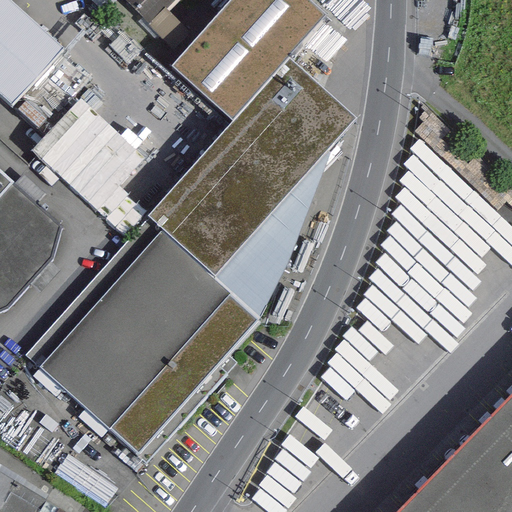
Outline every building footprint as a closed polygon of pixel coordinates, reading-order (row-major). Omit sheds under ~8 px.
[(0,0),(0,103),(12,114),(68,54),(7,0),(0,0)] [(126,0),(174,49),(187,36),(162,10),(172,0),(126,0)] [(303,0),(236,0),(172,72),(233,126),(327,21),(303,0)] [(356,128),(291,67),(24,362),(141,460),(266,324),(329,161),(356,128)] [(186,173),(92,88),(31,156),(125,241),(186,173)] [(54,260),(63,229),(0,171),(0,314),(8,311),(54,260)] [(354,381),(398,404),(418,366),(411,362),(433,319),(409,307),(409,308),(386,296),(391,285),(376,277),(358,313),(363,316),(329,382),(340,388),(354,361),(362,366),(354,381)] [(511,511),(511,440),(442,511),(511,511)] [(0,511),(15,511),(29,493),(0,472),(0,511)]
